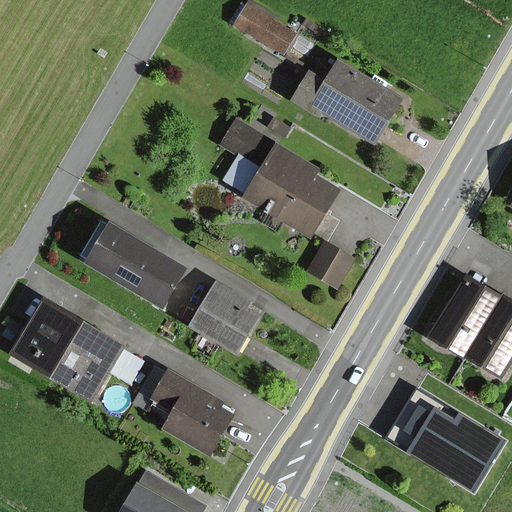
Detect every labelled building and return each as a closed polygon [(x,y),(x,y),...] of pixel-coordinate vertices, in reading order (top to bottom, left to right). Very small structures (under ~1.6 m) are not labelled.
[(279,18),(249,0),(248,0),(232,26),(285,58),(298,35),(276,22),(279,18)] [(405,99),(338,59),(325,80),(309,70),(291,101),(320,119),(322,114),(376,146),(405,99)] [(282,146),(292,129),(273,118),(263,135),(237,120),(221,146),(238,157),(224,181),(245,193),(242,199),(313,240),(342,190),(317,175),(321,169),(282,146)] [(164,311),(189,268),(111,222),(109,226),(101,222),(79,261),(164,311)] [(338,290),(356,258),(325,241),(307,272),(338,290)] [(465,275),(427,338),(464,360),(465,358),(502,298),(465,275)] [(252,303),(216,281),(189,327),(239,356),(262,317),(249,309),(252,303)] [(502,298),(465,358),(503,381),(511,365),(511,298),(505,294),(502,298)] [(50,379),(84,322),(44,298),(10,355),(50,379)] [(126,346),(84,322),(50,379),(92,403),(109,374),(131,387),(146,363),(124,350),(126,346)] [(167,373),(155,366),(134,402),(146,408),(151,400),(173,412),(163,430),(210,457),(235,415),(222,407),(225,402),(169,370),(167,373)] [(475,494),(507,442),(460,413),(455,420),(435,408),(408,453),(475,494)] [(203,511),(207,507),(145,471),(121,511),(203,511)]
